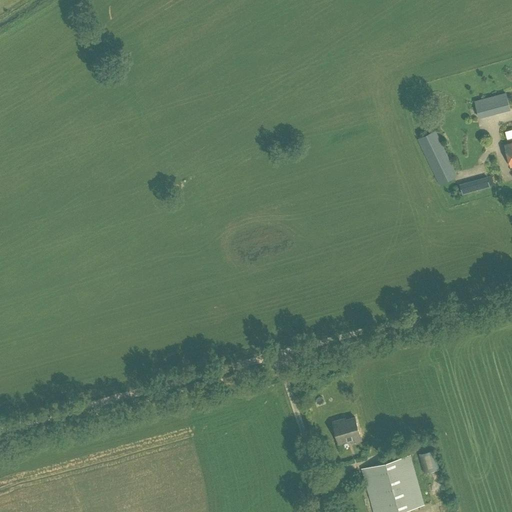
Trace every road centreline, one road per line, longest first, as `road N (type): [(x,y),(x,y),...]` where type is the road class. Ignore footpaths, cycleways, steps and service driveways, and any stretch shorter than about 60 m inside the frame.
road 1 (unclassified): [(326,511),(279,354),(511,290)]
road 2 (track): [(279,354),(0,432)]
